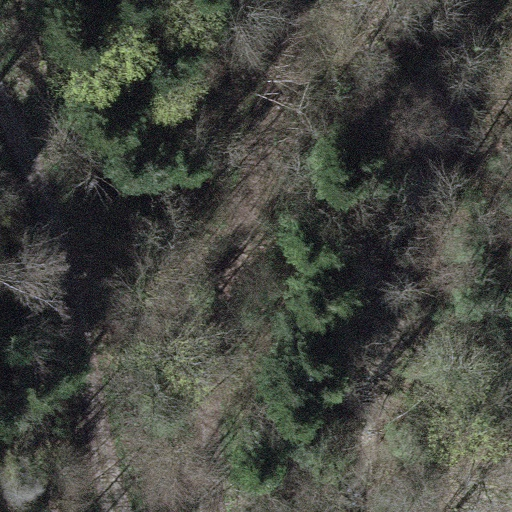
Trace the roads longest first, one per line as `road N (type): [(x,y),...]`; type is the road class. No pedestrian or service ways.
road 1 (track): [(298,0),(209,362),(210,511)]
road 2 (track): [(109,511),(78,329),(0,148)]
